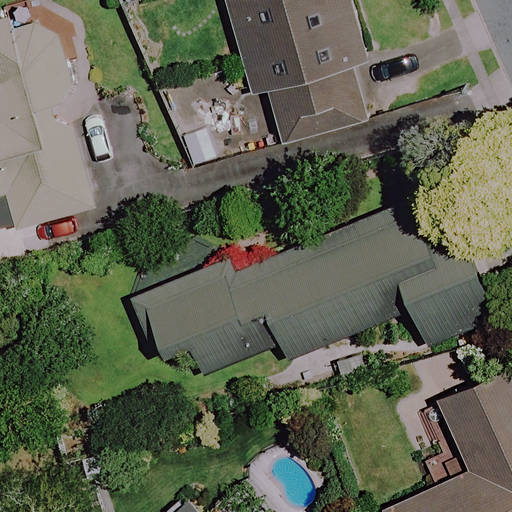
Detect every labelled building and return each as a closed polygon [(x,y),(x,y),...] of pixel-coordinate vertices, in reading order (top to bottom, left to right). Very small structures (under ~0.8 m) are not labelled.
[(283,142),(372,118),(357,66),(373,59),(356,0),(229,0),(246,64),(255,94),(269,90),(283,142)] [(80,98),(60,16),(0,30),(0,193),(13,191),(21,225),(97,206),(71,101),(80,98)] [(423,216),(415,198),(389,208),(237,270),(232,258),(137,296),(162,359),(198,344),(211,376),(288,344),(295,360),(420,310),(434,344),(499,318),(453,204),(423,216)] [(427,457),(438,483),(388,503),(391,511),(511,511),(511,370),(443,400),(453,424),(432,433),(440,452),(427,457)] [(204,511),(195,502),(184,511),(204,511)]
